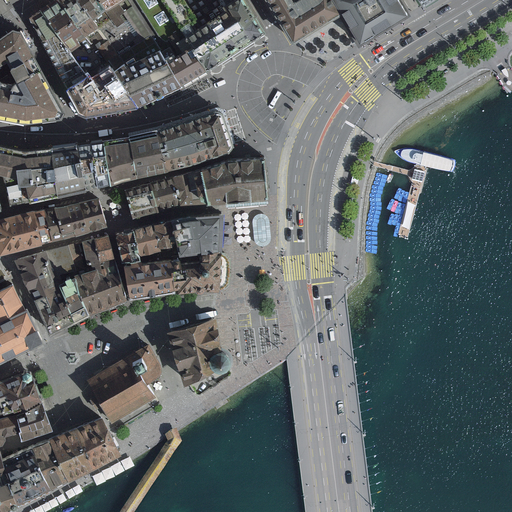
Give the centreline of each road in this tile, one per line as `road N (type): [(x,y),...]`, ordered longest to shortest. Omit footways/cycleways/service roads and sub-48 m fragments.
road 1 (primary): [(348,511),(319,265),(324,165),(366,90),(501,0)]
road 2 (primary): [(469,0),(351,73),(316,117),(299,160),(295,267),(328,511)]
